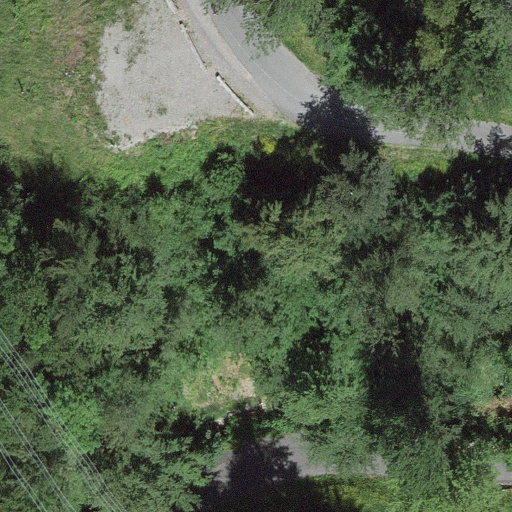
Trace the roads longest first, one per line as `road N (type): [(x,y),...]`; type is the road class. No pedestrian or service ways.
road 1 (track): [(98,511),(190,496),(321,454),(511,470)]
road 2 (residential): [(220,0),(292,87),(355,116),(511,144)]
